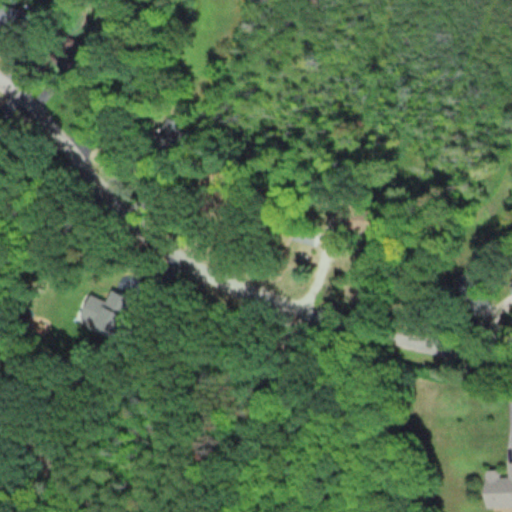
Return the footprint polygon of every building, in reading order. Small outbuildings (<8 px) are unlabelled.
[(0,4),(0,31),(6,34),(18,10),(1,2),(0,4)] [(189,127),(167,117),(156,144),(178,153),(189,127)] [(224,212),(246,222),(256,201),(234,191),(224,212)] [(372,231),(372,212),(336,212),(336,231),(372,231)] [(314,245),(319,225),(300,220),(295,240),(314,245)] [(457,277),(473,315),(492,307),(475,269),(457,277)] [(488,471),(488,508),(511,507),(511,463),(509,464),(509,471),(488,471)]
